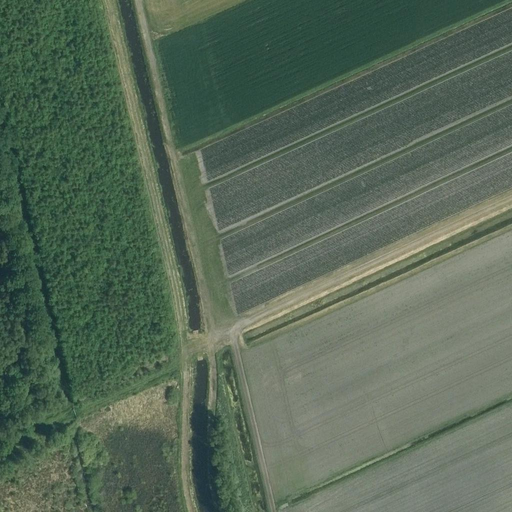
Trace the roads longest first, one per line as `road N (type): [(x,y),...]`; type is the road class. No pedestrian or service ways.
road 1 (track): [(109,0),(185,354)]
road 2 (track): [(135,0),(210,340)]
road 3 (track): [(210,340),(511,201)]
road 4 (track): [(0,444),(173,367),(185,354)]
road 5 (track): [(219,511),(210,340)]
road 6 (track): [(191,511),(183,463),(185,354)]
